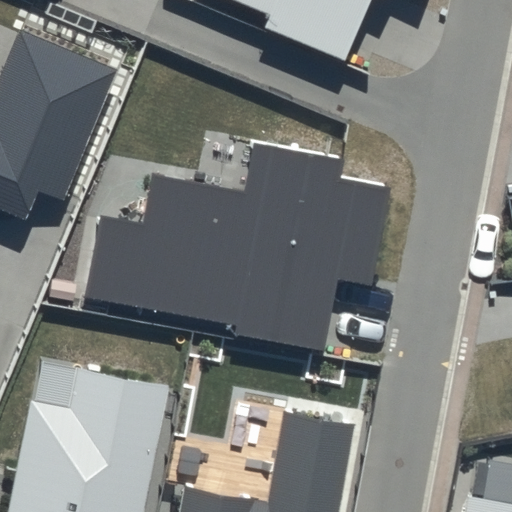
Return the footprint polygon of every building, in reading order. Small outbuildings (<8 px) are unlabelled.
[(230,0),(269,15),(264,29),(346,61),(369,0),(230,0)] [(118,68),(19,28),(0,73),(0,208),(26,219),(39,189),(64,199),(118,68)] [(340,162),(254,147),(246,192),(152,176),(144,224),(98,216),(83,298),(235,325),(232,338),(326,355),(339,280),(373,286),(390,189),(337,180),(340,162)] [(143,511),(168,387),(77,369),(70,407),(31,400),(9,511),(143,511)] [(337,511),(353,424),(281,412),(266,499),(186,485),(181,511),(337,511)] [(511,511),(511,503),(470,497),(468,511),(511,511)]
